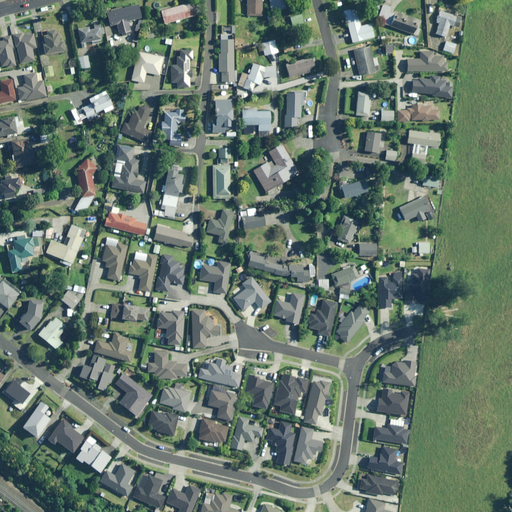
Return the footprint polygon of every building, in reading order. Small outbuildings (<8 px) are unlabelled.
[(247,0),(247,15),(261,15),(261,0),(247,0)] [(284,0),(268,0),(270,11),(286,8),(284,0)] [(194,2),(160,11),(163,24),(197,15),(194,2)] [(137,3),(105,12),(109,26),(116,24),(118,34),(130,31),(128,21),(141,17),(137,3)] [(355,8),(342,12),(351,44),(374,37),(370,24),(360,26),(355,8)] [(420,20),(394,10),(388,26),(415,35),(420,20)] [(462,18),(439,11),(435,23),(439,24),(436,34),(446,37),(450,24),(459,27),(462,18)] [(303,25),(300,14),(289,17),(292,28),(303,25)] [(98,25),(77,29),(80,44),(101,39),(98,25)] [(55,29),(41,32),(45,54),(64,50),(61,38),(57,38),(55,29)] [(20,33),(11,35),(14,46),(16,46),(20,63),(33,60),(30,49),(35,48),(32,34),(21,36),(20,33)] [(3,41),(0,41),(0,66),(0,67),(6,65),(7,67),(15,65),(11,47),(12,47),(9,36),(2,37),(3,41)] [(232,39),(218,39),(220,82),(234,81),(232,39)] [(456,45),(445,41),(442,50),(453,54),(456,45)] [(277,54),(274,42),(261,45),(263,57),(277,54)] [(369,46),(353,50),(359,75),(375,72),(369,46)] [(176,65),(170,65),(170,83),(177,83),(177,87),(190,87),(190,50),(179,50),(179,56),(176,56),(176,65)] [(162,57),(136,52),(130,80),(143,83),(146,73),(158,76),(162,57)] [(433,56),(433,53),(419,53),(419,59),(406,59),(406,72),(446,72),(446,63),(443,63),(443,56),(433,56)] [(90,68),(87,56),(78,58),(81,70),(90,68)] [(312,56),(285,64),(289,78),(315,71),(312,56)] [(263,67),(252,63),(242,88),(251,92),(254,83),(259,85),(261,78),(275,76),(273,66),(263,67)] [(54,76),(52,66),(43,67),(45,78),(54,76)] [(37,82),(35,73),(23,75),(25,87),(16,88),(19,102),(46,97),(43,81),(37,82)] [(430,80),(413,78),(411,94),(452,99),(453,86),(446,86),(447,81),(439,80),(439,76),(430,75),(430,80)] [(0,103),(16,100),(11,79),(0,81),(0,103)] [(111,105),(104,92),(88,99),(91,104),(82,108),(86,117),(111,105)] [(371,93),(357,92),(355,115),(368,116),(371,93)] [(302,93),(284,93),(283,128),(297,128),(298,117),(301,117),(302,93)] [(231,100),(213,100),(214,131),(232,131),(231,100)] [(150,109),(139,105),(136,111),(133,110),(127,124),(124,122),(120,133),(147,143),(152,131),(143,127),(150,109)] [(410,110),(397,110),(397,121),(440,121),(440,110),(431,110),(431,105),(410,105),(410,110)] [(78,111),(71,114),(75,123),(83,120),(78,111)] [(183,112),(162,111),(161,141),(169,141),(169,145),(180,146),(180,134),(176,134),(176,121),(183,121),(183,112)] [(270,111),(241,111),(241,125),(258,125),(258,132),(270,132),(270,111)] [(393,112),(381,111),(380,121),(393,122),(393,112)] [(14,119),(0,121),(0,136),(17,134),(14,119)] [(439,134),(408,130),(406,144),(413,145),(411,159),(425,161),(427,147),(437,148),(439,134)] [(50,131),(37,133),(38,140),(51,138),(50,131)] [(381,134),(366,132),(364,151),(378,153),(381,134)] [(25,139),(9,142),(15,170),(38,165),(35,151),(28,153),(25,139)] [(266,162),(252,171),(265,194),(299,173),(281,143),(268,151),(276,165),(270,168),(266,162)] [(133,148),(117,145),(113,160),(124,162),(123,165),(121,164),(119,176),(113,175),(110,188),(143,194),(146,181),(134,179),(138,161),(131,159),(133,148)] [(230,158),(229,149),(218,149),(218,158),(230,158)] [(396,151),(385,151),(385,161),(396,161),(396,151)] [(86,159),(76,170),(82,199),(96,196),(91,174),(96,168),(86,159)] [(229,165),(212,165),(212,198),(229,198),(229,165)] [(182,174),(167,171),(162,195),(178,198),(182,174)] [(19,177),(0,181),(0,195),(14,192),(14,188),(21,187),(19,177)] [(364,179),(339,187),(344,200),(368,192),(364,179)] [(422,196),(398,207),(405,222),(416,217),(418,222),(425,218),(423,213),(429,210),(422,196)] [(219,221),(208,219),(205,232),(218,236),(216,242),(225,244),(233,213),(222,210),(219,221)] [(146,222),(108,212),(104,226),(143,235),(146,222)] [(262,214),(242,217),(244,230),(264,227),(262,214)] [(358,223),(343,217),(334,239),(349,245),(358,223)] [(64,246),(49,240),(44,253),(71,264),(85,231),(72,225),(64,246)] [(185,233),(156,225),(153,239),(181,247),(185,233)] [(31,238),(12,242),(13,250),(6,251),(8,261),(35,256),(31,238)] [(114,246),(105,244),(101,261),(110,264),(107,278),(118,281),(127,245),(115,242),(114,246)] [(428,242),(417,242),(417,253),(428,253),(428,242)] [(373,256),(373,244),(359,244),(359,256),(373,256)] [(131,258),(128,274),(140,276),(137,290),(149,293),(157,255),(146,253),(145,261),(131,258)] [(267,259),(251,254),(247,267),(281,277),(294,277),(294,282),(307,282),(307,266),(282,266),(266,261),(267,259)] [(180,285),(182,276),(188,277),(191,265),(178,262),(170,261),(170,257),(163,255),(155,290),(167,293),(169,283),(180,285)] [(205,259),(204,266),(201,265),(198,280),(214,283),(213,292),(223,294),(225,293),(230,263),(217,261),(205,259)] [(352,266),(330,275),(335,287),(357,278),(352,266)] [(387,283),(388,277),(379,277),(379,308),(391,308),(391,299),(401,299),(401,278),(393,278),(393,283),(387,283)] [(270,302),(251,278),(242,285),(245,289),(232,299),(242,312),(254,302),(260,310),(270,302)] [(88,280),(82,279),(79,289),(85,290),(88,280)] [(18,295),(0,281),(0,304),(7,310),(18,295)] [(349,289),(339,289),(339,298),(348,299),(349,289)] [(83,295),(67,290),(60,300),(72,309),(83,295)] [(303,296),(291,293),(288,304),(276,301),(272,316),(285,319),(284,321),(297,324),(303,296)] [(25,313),(17,322),(29,331),(40,319),(43,302),(28,299),(25,313)] [(336,303),(323,300),(320,311),(316,311),(315,316),(311,315),(308,328),(318,330),(317,335),(328,337),(336,303)] [(148,308),(112,303),(110,317),(146,323),(148,308)] [(367,315),(355,305),(335,332),(340,336),(339,338),(347,344),(367,315)] [(183,312),(162,310),(162,313),(159,313),(158,319),(157,319),(156,328),(165,329),(165,339),(167,339),(167,345),(179,346),(179,339),(181,339),(183,312)] [(204,310),(191,310),(191,348),(205,348),(205,338),(214,337),(214,336),(220,336),(220,326),(213,326),(213,322),(208,317),(204,317),(204,310)] [(66,327),(53,316),(38,334),(56,350),(67,338),(61,332),(66,327)] [(109,344),(96,340),(92,353),(129,363),(132,353),(124,350),(128,336),(113,332),(109,344)] [(167,352),(154,352),(153,364),(147,363),(147,372),(154,373),(154,378),(175,379),(175,376),(185,377),(185,364),(176,364),(176,362),(167,362),(167,352)] [(83,367),(79,377),(97,384),(95,390),(106,394),(112,377),(102,373),(107,361),(94,356),(89,369),(83,367)] [(225,361),(216,359),(215,364),(209,363),(207,370),(199,369),(197,378),(237,388),(240,375),(230,373),(231,367),(224,365),(225,361)] [(400,368),(401,364),(391,362),(390,373),(382,372),(381,382),(413,387),(416,370),(400,368)] [(152,396),(122,373),(114,384),(126,393),(117,403),(135,417),(152,396)] [(307,381),(282,373),(273,405),(280,407),(278,411),(292,415),(299,392),(304,393),(307,381)] [(259,379),(248,376),(243,396),(253,398),(251,406),(266,410),(272,383),(258,380),(259,379)] [(190,394),(163,386),(158,404),(185,412),(190,394)] [(236,396),(210,389),(206,405),(218,408),(216,419),(230,422),(236,396)] [(377,398),(375,411),(406,416),(409,392),(399,391),(398,395),(391,394),(391,390),(384,389),(382,399),(377,398)] [(22,428),(36,438),(55,413),(41,402),(22,428)] [(177,416),(151,410),(146,428),(173,435),(177,416)] [(248,419),(238,417),(233,437),(232,436),(229,448),(241,451),(243,440),(252,442),(253,436),(260,437),(262,428),(247,425),(248,419)] [(228,426),(201,420),(196,439),(223,445),(228,426)] [(84,438),(62,422),(49,439),(71,455),(84,438)] [(290,461),(297,435),(290,433),(292,425),(281,422),(279,430),(269,428),(266,440),(271,441),(271,445),(276,446),(274,454),(277,455),(275,462),(289,466),(290,461)] [(402,427),(388,425),(387,430),(373,427),(371,439),(404,445),(407,429),(402,428),(402,427)] [(309,466),(311,460),(319,462),(324,443),(321,442),(311,439),(313,430),(301,427),(299,435),(297,435),(290,461),(305,465),(309,466)] [(100,474),(111,458),(87,442),(76,458),(100,474)] [(396,449),(381,446),(378,459),(368,457),(366,469),(399,475),(401,463),(394,461),(396,449)] [(134,472),(121,465),(114,477),(105,471),(99,483),(126,499),(133,487),(127,484),(134,472)] [(397,482),(368,475),(367,480),(360,479),(358,489),(365,490),(365,492),(380,495),(381,492),(394,495),(397,482)] [(162,482),(148,476),(142,489),(136,486),(131,498),(159,511),(165,498),(157,494),(162,482)] [(185,494),(172,488),(165,503),(180,510),(178,511),(191,511),(201,491),(188,485),(185,494)] [(237,511),(238,511),(228,509),(232,497),(215,492),(212,505),(202,502),(200,511),(237,511)] [(384,504),(367,500),(363,511),(389,511),(383,510),(384,504)]
